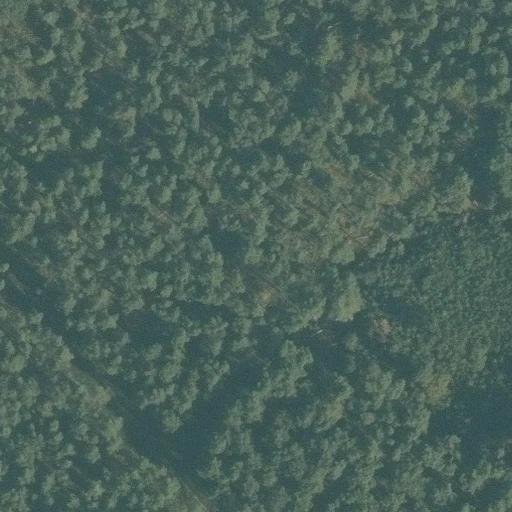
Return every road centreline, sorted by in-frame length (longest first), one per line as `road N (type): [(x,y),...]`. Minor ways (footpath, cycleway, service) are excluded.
road 1 (track): [(36,511),(511,65)]
road 2 (track): [(200,511),(0,268)]
